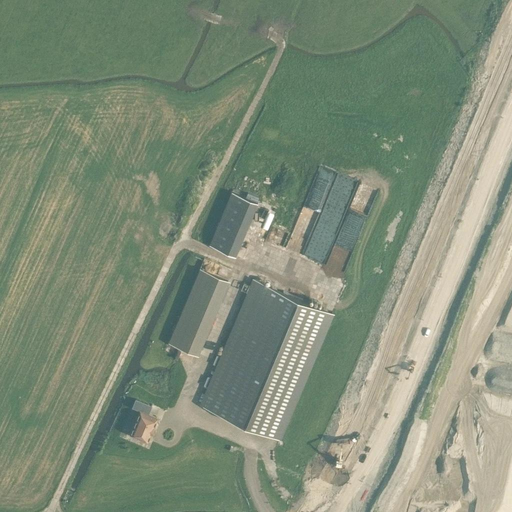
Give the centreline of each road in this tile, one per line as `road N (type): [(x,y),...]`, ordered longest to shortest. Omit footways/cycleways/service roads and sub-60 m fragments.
road 1 (tertiary): [(511,119),(404,388),(337,511)]
road 2 (track): [(184,233),(285,36),(271,24),(185,0)]
road 3 (track): [(51,511),(184,233)]
